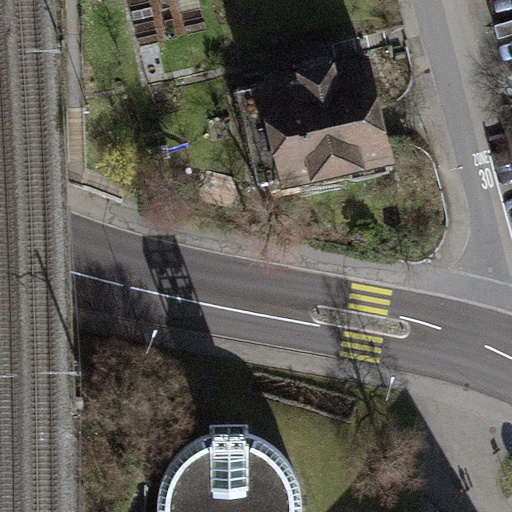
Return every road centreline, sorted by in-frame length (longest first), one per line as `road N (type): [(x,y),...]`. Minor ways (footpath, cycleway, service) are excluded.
road 1 (secondary): [(485,355),(367,324),(106,276),(0,231)]
road 2 (residential): [(436,0),(496,294),(485,355)]
road 3 (residential): [(485,355),(468,483),(495,511)]
